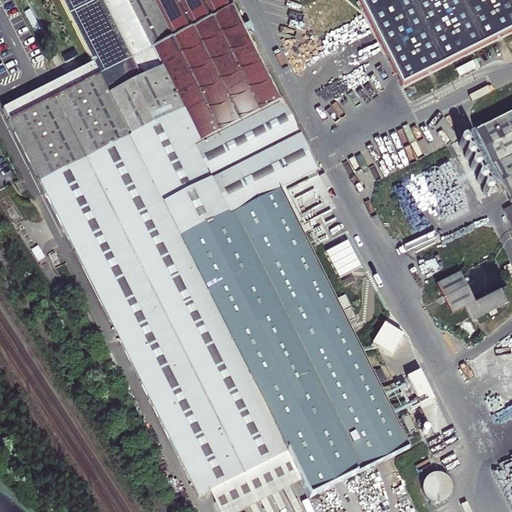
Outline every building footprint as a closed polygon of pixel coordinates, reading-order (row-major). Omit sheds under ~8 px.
[(60,0),(93,65),(59,82),(3,110),(33,170),(197,498),(210,492),(287,453),(301,481),(309,498),(408,449),(346,324),(357,319),(345,295),(334,301),(280,191),(317,172),(230,0),(60,0)] [(511,30),(511,0),(357,0),(401,87),(511,30)] [(511,115),(476,134),(511,205),(511,115)] [(436,286),(451,315),(465,308),(471,322),(508,303),(501,290),(475,304),(460,274),(436,286)] [(239,511),(301,481),(287,453),(210,492),(220,511),(239,511)] [(437,505),(455,489),(438,468),(419,484),(437,505)]
